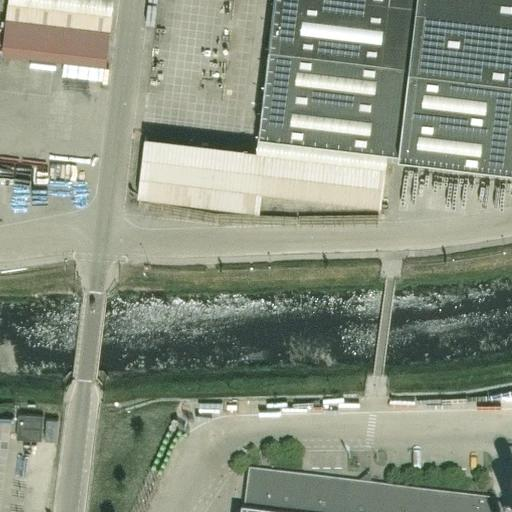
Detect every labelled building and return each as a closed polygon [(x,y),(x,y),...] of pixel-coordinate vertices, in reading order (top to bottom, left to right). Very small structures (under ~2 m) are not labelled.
[(113,0),(7,0),(2,51),(106,64),(113,0)] [(511,0),(275,0),(260,132),(511,161),(511,0)] [(395,404),(396,420),(417,419),(417,403),(395,404)] [(43,416),(19,414),(17,438),(41,440),(43,416)] [(493,511),(494,503),(249,473),(244,511),(493,511)]
